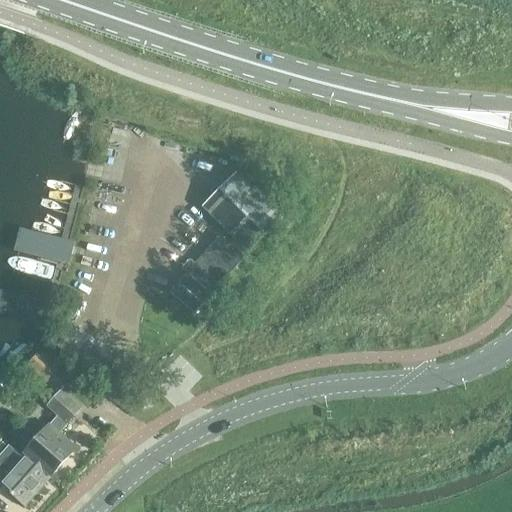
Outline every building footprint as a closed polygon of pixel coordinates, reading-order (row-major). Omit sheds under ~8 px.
[(237,173),(234,176),(225,184),(202,208),(249,254),(284,219),(237,173)] [(194,314),(245,257),(220,235),(170,292),(194,314)] [(55,369),(39,355),(29,365),(45,380),(55,369)] [(57,415),(23,454),(52,479),(77,449),(58,433),(67,423),(68,424),(81,409),(62,393),(49,408),(57,415)] [(0,485),(26,508),(52,479),(23,454),(0,481),(0,485)]
